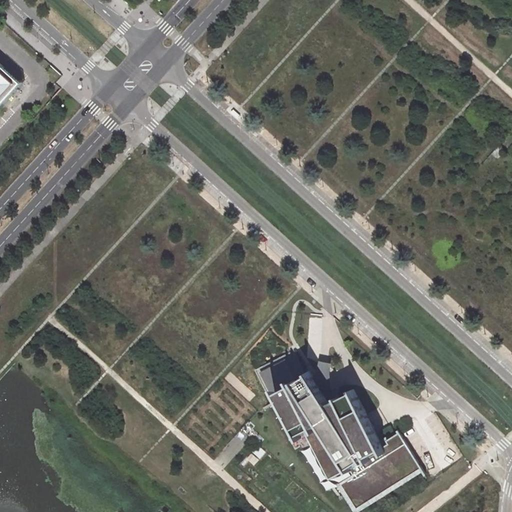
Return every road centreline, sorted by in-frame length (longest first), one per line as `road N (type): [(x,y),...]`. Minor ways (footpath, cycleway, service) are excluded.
road 1 (unclassified): [(129,106),(511,449)]
road 2 (unclassified): [(511,381),(165,66)]
road 3 (primary): [(0,247),(129,106)]
road 4 (primary): [(110,89),(0,209)]
road 5 (unknown): [(388,397),(325,435),(273,382)]
road 6 (unclassified): [(15,0),(110,89)]
